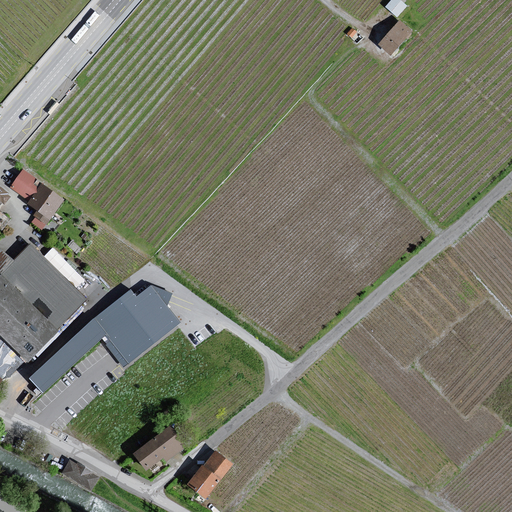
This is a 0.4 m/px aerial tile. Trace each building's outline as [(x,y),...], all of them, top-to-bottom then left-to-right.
[(397,14),(408,2),(405,0),(388,0),(386,3),(397,14)] [(391,53),(414,28),(401,16),(378,41),(391,53)] [(41,181),(23,168),(10,187),(27,200),(41,181)] [(63,197),(41,182),(27,203),(35,209),(31,215),(44,224),(63,197)] [(9,195),(0,187),(0,198),(1,198),(4,200),(9,195)] [(0,277),(2,276),(55,329),(87,298),(29,241),(13,258),(0,247),(0,277)] [(2,276),(0,277),(0,332),(29,362),(59,332),(55,329),(2,276)] [(130,288),(92,316),(105,333),(101,337),(123,367),(128,363),(181,323),(167,305),(171,293),(151,284),(135,296),(130,288)] [(92,316),(28,376),(42,392),(101,337),(105,333),(92,316)] [(156,426),(140,412),(124,424),(107,438),(123,457),(140,439),(156,426)] [(184,445),(170,425),(133,454),(144,468),(163,455),(165,459),(184,445)] [(205,496),(231,462),(215,450),(203,466),(202,465),(189,481),(188,483),(205,496)] [(76,464),(69,460),(62,472),(91,489),(98,476),(90,472),(91,471),(77,463),(76,464)]
